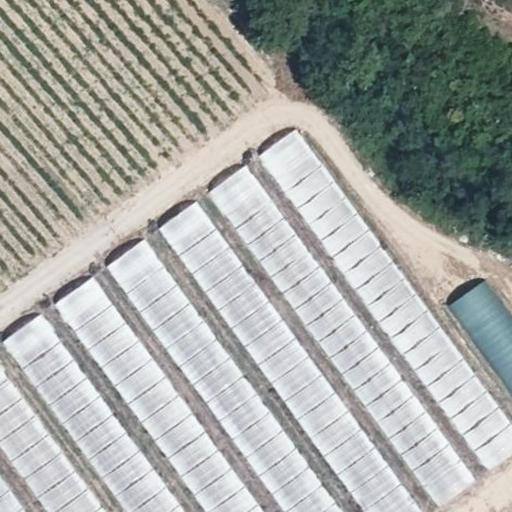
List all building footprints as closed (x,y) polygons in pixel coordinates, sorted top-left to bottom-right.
[(217,187),(425,507),(470,478),(450,447),(435,456),(429,447),(435,443),(254,163),(217,187)] [(326,166),(289,192),(485,475),(511,456),(511,433),(483,391),(456,410),(430,373),(456,355),(326,166)] [(414,511),(202,200),(164,226),(358,511),(414,511)] [(146,239),(156,261),(171,254),(162,232),(146,239)] [(280,511),(335,511),(149,238),(111,264),(280,511)] [(58,302),(203,511),(260,511),(97,275),(58,302)] [(451,306),(511,401),(511,313),(491,280),(451,306)] [(123,511),(183,511),(44,312),(4,340),(123,511)] [(0,358),(0,442),(47,511),(101,511),(6,371),(6,366),(0,358)] [(0,511),(19,511),(0,481),(0,511)]
